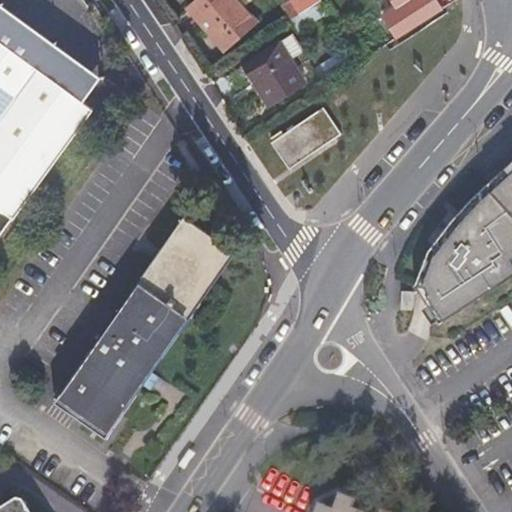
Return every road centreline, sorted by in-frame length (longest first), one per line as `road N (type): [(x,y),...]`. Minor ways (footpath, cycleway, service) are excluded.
road 1 (unclassified): [(326,293),(126,0)]
road 2 (tertiary): [(326,293),(367,229),(511,51)]
road 3 (tertiary): [(185,511),(274,389)]
road 4 (residential): [(405,411),(326,293)]
road 5 (residential): [(274,389),(324,381),(363,386),(405,411)]
road 6 (residential): [(472,511),(405,411)]
